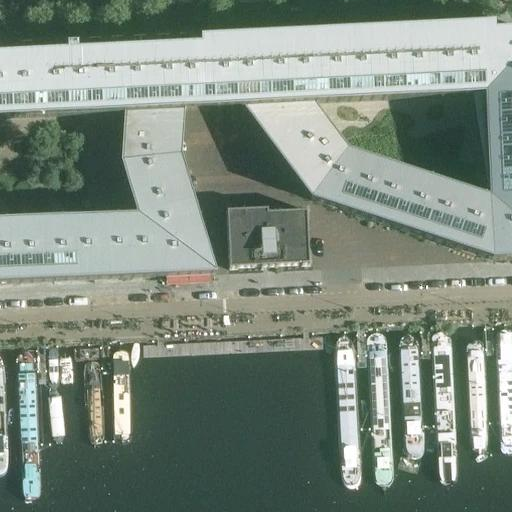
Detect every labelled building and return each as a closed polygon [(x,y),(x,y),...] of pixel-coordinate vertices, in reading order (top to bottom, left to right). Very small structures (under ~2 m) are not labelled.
[(0,286),(216,276),(181,156),(185,113),(218,111),(244,110),(310,201),(490,263),(511,261),(511,34),(472,37),(215,48),(199,49),(194,50),(188,50),(0,58),(0,286)] [(308,243),(308,236),(307,232),(307,224),(308,224),(307,214),(307,211),(298,212),(299,213),(280,214),(280,213),(277,213),(270,213),(267,213),(267,211),(226,213),(229,271),(238,271),(237,269),(260,268),(261,271),(277,270),(277,268),(301,267),(301,268),(310,267),(310,265),(310,264),(309,259),(310,259),(310,257),(309,257),(309,255),(308,255),(308,247),(308,243)] [(495,338),(495,340),(502,454),(502,456),(503,457),(504,458),(505,460),(507,461),(508,461),(510,462),(511,462),(511,461),(511,333),(511,334),(510,332),(509,331),(507,330),(505,330),(504,329),(502,330),(501,331),(499,332),(498,334),(497,335),(496,337),(495,338)] [(337,352),(342,480),(343,484),(345,487),(347,490),(351,492),(354,491),(357,491),(359,488),(361,485),(362,480),(358,351),(357,348),(355,346),(354,344),(352,341),(350,339),(348,337),(346,335),(344,337),(343,340),(341,342),(340,344),(338,347),(337,349),(337,352)] [(369,345),(369,347),(374,481),(375,484),(376,487),(378,488),(381,490),(384,490),(387,490),(389,489),(392,487),(393,484),(394,482),(390,345),(389,344),(388,342),(387,341),(386,340),(385,339),(383,338),(381,337),(380,337),(378,337),(376,338),(375,338),(373,339),(372,340),(371,342),(370,343),(369,345)] [(399,356),(399,359),(405,444),(406,446),(407,447),(408,448),(409,449),(410,450),(412,450),(413,450),(415,450),(416,450),(418,449),(419,448),(420,447),(421,446),(422,444),(418,358),(417,356),(417,353),(416,351),(415,348),(414,346),(412,344),(411,342),(409,340),(407,338),(405,340),(404,342),(402,344),(401,347),(400,349),(400,351),(399,354),(399,356)] [(431,348),(431,350),(438,483),(439,485),(440,486),(441,487),(443,488),(444,489),(446,490),(447,490),(449,490),(451,490),(453,489),(454,488),(455,487),(457,486),(458,484),(451,350),(452,348),(451,346),(451,345),(450,343),(449,342),(448,341),(447,340),(445,339),(443,338),(442,338),(440,338),(438,339),(437,339),(435,340),(434,342),(433,343),(432,345),(432,346),(431,348)] [(467,348),(468,350),(471,449),(489,449),(485,349),(485,347),(485,346),(484,344),(483,343),(482,342),(481,341),(480,340),(478,339),(477,339),(475,339),(474,340),(472,340),(471,341),(470,342),(469,343),(468,345),(468,346),(467,348)] [(60,386),(60,385),(58,351),(53,348),(47,353),(49,387),(50,388),(51,389),(52,389),(53,390),(54,390),(55,390),(56,390),(58,389),(58,388),(59,387),(60,386)] [(112,360),(118,441),(118,443),(118,444),(119,446),(120,447),(121,448),(123,449),(124,449),(126,449),(127,449),(129,449),(130,448),(132,447),(133,446),(134,445),(134,443),(135,442),(135,440),(131,356),(130,355),(129,354),(127,353),(126,352),(124,351),(123,351),(121,351),(119,351),(118,352),(116,353),(115,354),(114,355),(113,357),(112,359),(112,360)] [(17,361),(17,363),(23,497),(24,498),(25,500),(26,501),(28,502),(29,503),(31,503),(33,503),(34,503),(36,503),(38,502),(39,502),(41,500),(42,499),(43,498),(37,363),(37,361),(37,360),(36,358),(35,356),(34,355),(33,354),(32,353),(30,352),(28,352),(27,352),(25,352),(23,352),(22,353),(20,354),(19,355),(18,356),(17,358),(17,360),(17,361)] [(9,473),(10,472),(6,369),(6,367),(5,365),(5,362),(4,360),(2,358),(1,356),(0,355),(0,480),(1,481),(3,480),(5,480),(6,479),(7,478),(8,476),(9,475),(9,473)] [(84,367),(89,437),(99,453),(105,437),(101,366),(100,365),(98,364),(97,364),(95,363),(94,363),(92,363),(90,363),(89,364),(87,365),(86,366),(84,367)]
